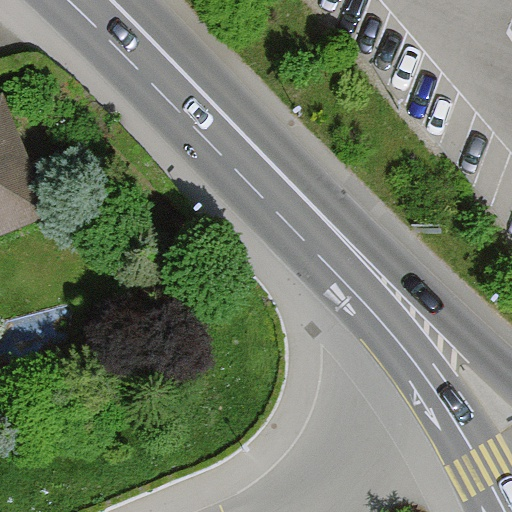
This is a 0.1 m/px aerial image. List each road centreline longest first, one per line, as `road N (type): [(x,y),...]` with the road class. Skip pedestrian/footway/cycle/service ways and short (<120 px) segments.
road 1 (secondary): [(67,0),(383,325),(452,417),(504,511)]
road 2 (secondary): [(511,376),(135,0)]
